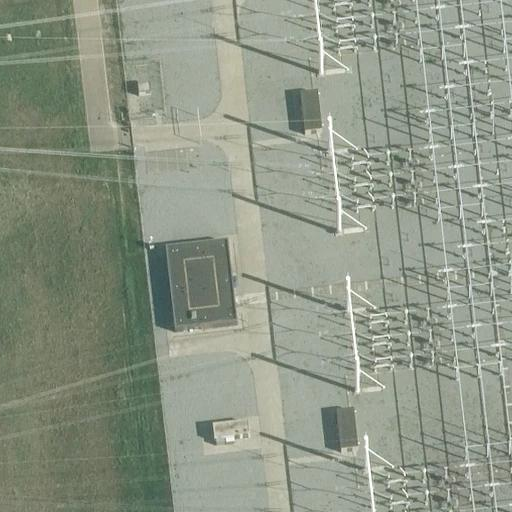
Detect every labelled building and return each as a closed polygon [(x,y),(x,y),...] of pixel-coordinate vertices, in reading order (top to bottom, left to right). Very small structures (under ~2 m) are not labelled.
[(321,107),(319,87),(302,89),(305,109),(321,107)] [(321,107),(305,109),(307,128),(323,127),(321,107)] [(167,242),(176,324),(238,317),(233,265),(227,266),(226,256),(231,255),(229,235),(167,242)] [(337,406),(340,426),(356,424),(354,404),(337,406)] [(342,445),(359,444),(356,424),(340,426),(342,445)]
